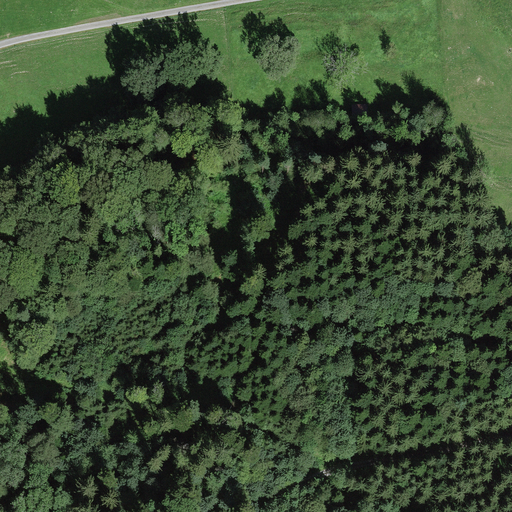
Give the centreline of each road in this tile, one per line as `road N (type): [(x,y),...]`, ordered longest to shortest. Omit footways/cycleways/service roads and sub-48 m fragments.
road 1 (track): [(248,0),(0,44)]
road 2 (track): [(511,437),(334,467)]
